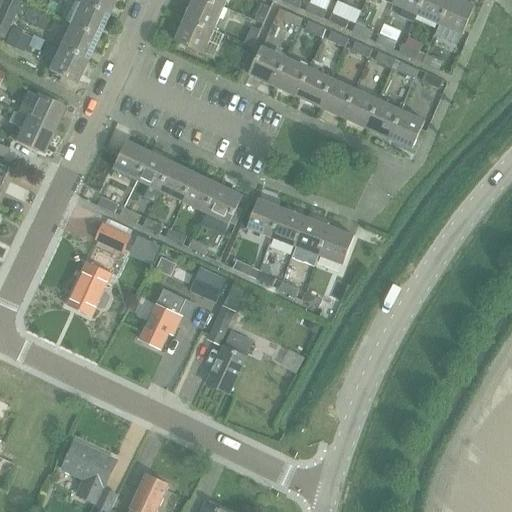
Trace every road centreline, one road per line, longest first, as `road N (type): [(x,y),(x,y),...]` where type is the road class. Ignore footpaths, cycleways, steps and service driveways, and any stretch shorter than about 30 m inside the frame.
road 1 (tertiary): [(331,491),(360,400),(399,323),(511,165)]
road 2 (residential): [(331,491),(0,342)]
road 3 (residential): [(0,317),(115,73)]
road 4 (residential): [(270,145),(115,73)]
